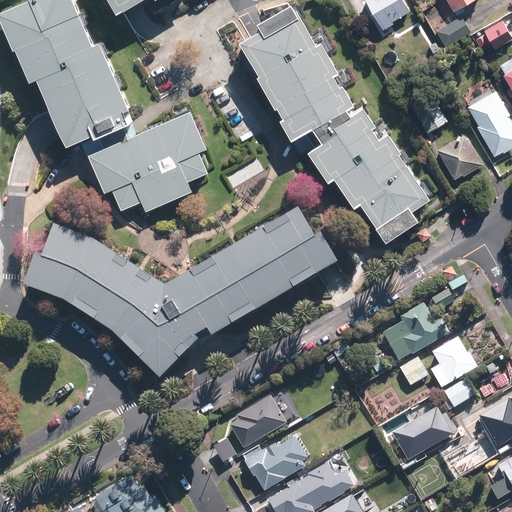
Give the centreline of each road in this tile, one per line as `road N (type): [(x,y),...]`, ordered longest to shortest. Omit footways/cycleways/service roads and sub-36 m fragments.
road 1 (residential): [(142,432),(477,232)]
road 2 (residential): [(142,432),(83,343),(0,305)]
road 3 (residential): [(4,511),(142,432)]
